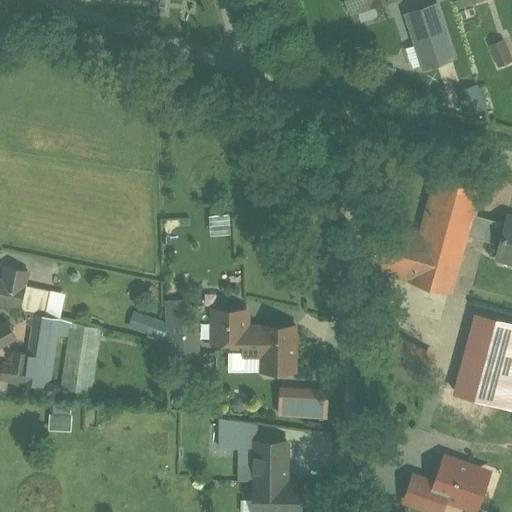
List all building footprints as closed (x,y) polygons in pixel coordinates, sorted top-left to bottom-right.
[(349,0),(350,3),(355,5),(356,9),(384,0),(349,0)] [(439,3),(409,13),(426,66),(457,56),(439,3)] [(491,46),(500,68),(511,63),(503,41),(491,46)] [(461,92),(470,114),(482,109),(474,87),(461,92)] [(165,91),(167,112),(197,110),(195,88),(165,91)] [(426,230),(387,219),(373,268),(412,279),(411,281),(455,291),(471,233),(475,216),(482,189),(440,178),(426,230)] [(511,213),(510,213),(507,224),(475,216),(471,233),(502,241),(499,255),(501,255),(502,252),(511,255),(511,213)] [(30,270),(9,266),(4,288),(0,286),(0,301),(23,307),(28,285),(27,285),(27,284),(30,270)] [(66,293),(27,284),(27,285),(28,285),(23,307),(22,309),(45,314),(61,318),(66,293)] [(43,327),(36,326),(32,353),(16,350),(14,364),(5,362),(3,378),(27,382),(51,386),(61,318),(45,314),(22,309),(45,315),(43,327)] [(249,309),(216,309),(216,341),(247,341),(247,355),(264,356),(264,369),(298,369),(298,325),(249,325),(249,309)] [(136,310),(130,326),(171,342),(171,324),(136,310)] [(511,321),(477,311),(455,389),(511,404),(511,321)] [(0,346),(18,337),(10,321),(0,326),(0,346)] [(198,321),(171,321),(171,324),(171,342),(171,354),(197,354),(198,321)] [(431,363),(378,336),(368,356),(421,384),(431,363)] [(284,387),(282,413),(327,416),(329,391),(284,387)] [(448,403),(438,421),(472,439),(482,421),(448,403)] [(52,429),(74,430),(74,405),(52,405),(52,429)] [(259,423),(221,418),(220,446),(257,446),(257,440),(259,440),(259,423)] [(259,440),(257,440),(257,446),(257,480),(289,480),(289,440),(259,440)] [(488,470),(448,456),(439,482),(435,494),(446,498),(475,508),(488,470)] [(439,482),(417,474),(407,500),(439,511),(441,511),(446,498),(435,494),(439,482)] [(289,480),(257,480),(257,499),(270,500),(269,511),(302,511),(303,481),(289,480)]
